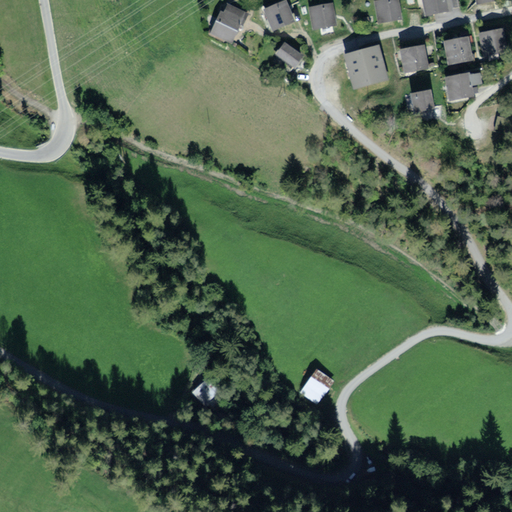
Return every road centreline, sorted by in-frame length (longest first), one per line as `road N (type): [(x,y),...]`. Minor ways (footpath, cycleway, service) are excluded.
road 1 (residential): [(0,353),(111,418),(358,502),(375,486),(347,416),(369,378),(435,336),(511,348)]
road 2 (residential): [(511,311),(433,193),(368,145),(313,80),(332,42),(511,10)]
road 3 (tertiary): [(0,156),(47,164),(60,161),(74,141),(45,0)]
